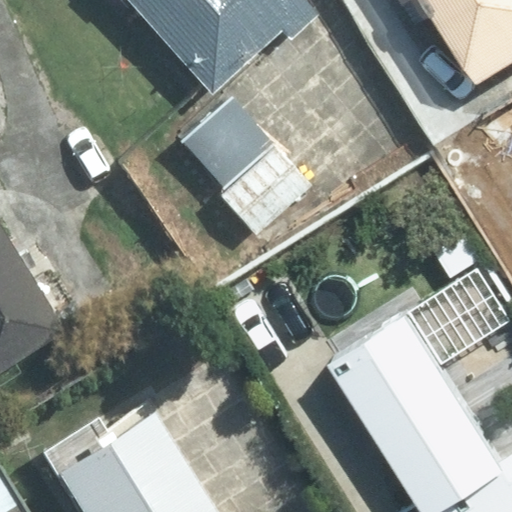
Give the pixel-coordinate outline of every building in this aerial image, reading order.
[(141,0),(216,88),(300,0),(141,0)] [(511,0),(448,0),(486,65),(511,49),(511,0)] [(315,178),(233,86),(168,143),(251,236),(315,178)] [(0,366),(71,324),(0,204),(0,366)] [(511,421),(447,311),(359,363),(447,511),(469,511),(511,487),(511,421)] [(237,511),(169,397),(70,455),(104,511),(261,511),(259,508),(252,511),(237,511)] [(38,511),(2,456),(0,457),(0,511),(38,511)]
